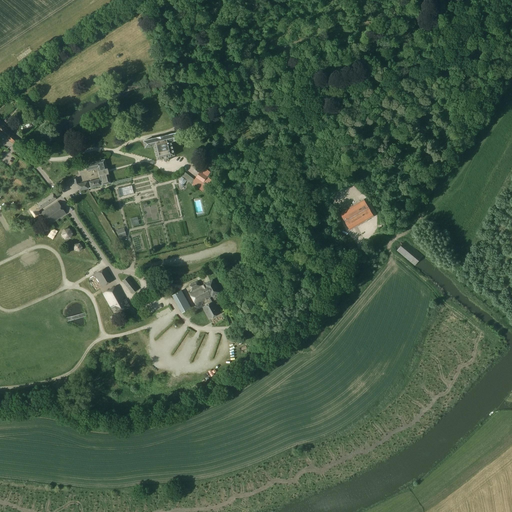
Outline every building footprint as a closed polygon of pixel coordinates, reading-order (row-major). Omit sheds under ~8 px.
[(0,132),(7,138),(11,133),(13,131),(4,124),(0,128),(0,132)] [(11,133),(7,138),(16,146),(20,141),(11,133)] [(169,159),(169,157),(175,155),(172,142),(180,140),(179,133),(144,141),(146,148),(154,146),(158,160),(164,158),(165,160),(165,161),(166,161),(169,160),(169,159)] [(110,183),(104,159),(85,164),(86,171),(97,168),(100,179),(89,182),(90,188),(110,183)] [(194,182),(193,179),(185,173),(182,177),(181,177),(179,180),(179,183),(182,184),(184,184),(187,181),(192,185),(194,182)] [(79,191),(89,189),(87,182),(77,184),(79,191)] [(35,206),(30,210),(35,217),(40,213),(38,211),(56,199),(53,194),(35,206)] [(364,199),(340,213),(350,230),(357,226),(357,227),(368,221),(367,220),(374,216),(364,199)] [(49,225),(66,214),(58,201),(41,212),(49,225)] [(137,217),(130,218),(132,226),(139,224),(137,217)] [(70,239),(73,233),(69,228),(63,229),(60,234),(64,240),(70,239)] [(119,239),(126,236),(124,228),(116,230),(119,239)] [(74,250),(79,252),(83,247),(79,242),(74,244),(74,250)] [(114,280),(106,267),(94,274),(102,287),(114,280)] [(137,289),(127,277),(122,281),(132,294),(137,289)] [(191,291),(201,286),(198,280),(188,286),(191,291)] [(209,298),(212,296),(220,292),(213,280),(205,284),(202,286),(190,292),(196,306),(209,299),(209,298)] [(103,294),(111,308),(115,306),(118,312),(129,306),(125,299),(124,300),(123,297),(124,297),(118,285),(103,294)] [(191,308),(182,290),(172,295),(182,313),(191,308)] [(221,313),(214,301),(202,307),(209,320),(221,313)]
